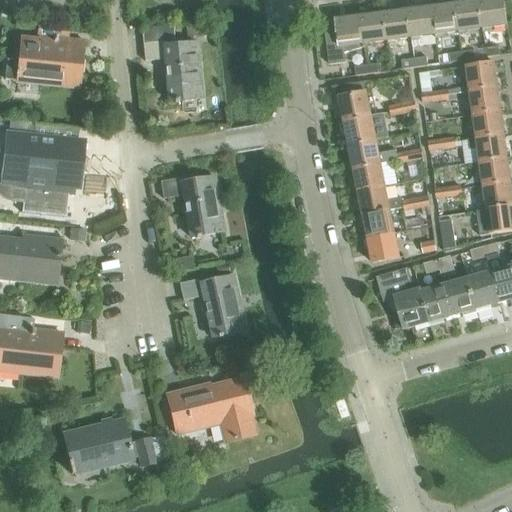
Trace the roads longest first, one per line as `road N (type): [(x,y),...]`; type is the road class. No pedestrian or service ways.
road 1 (secondary): [(366,381),(302,139)]
road 2 (residential): [(150,351),(127,150)]
road 3 (residential): [(127,150),(302,139)]
road 4 (residential): [(127,150),(110,0)]
road 5 (residential): [(366,381),(511,340)]
road 6 (secondary): [(302,139),(289,0)]
road 7 (secondary): [(411,511),(366,381)]
